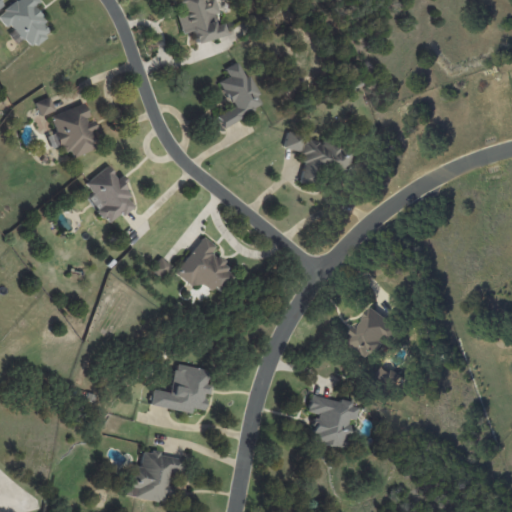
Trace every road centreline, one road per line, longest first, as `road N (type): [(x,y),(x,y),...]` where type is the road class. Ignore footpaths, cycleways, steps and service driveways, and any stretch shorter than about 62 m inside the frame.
road 1 (residential): [(398,199),(320,268),(279,331),(256,396),(235,511)]
road 2 (residential): [(320,268),(183,159),(161,131),(109,0)]
road 3 (residential): [(398,199),(511,149)]
